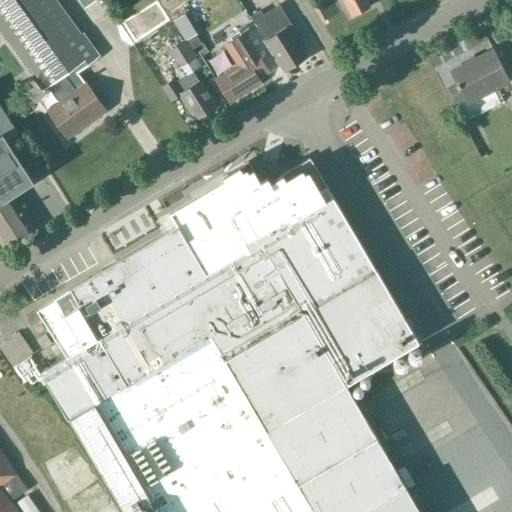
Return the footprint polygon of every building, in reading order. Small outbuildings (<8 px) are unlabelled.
[(0,0),(0,28),(44,89),(48,86),(60,102),(48,111),(67,137),(104,110),(85,84),(84,84),(73,68),(93,54),(54,0),(0,0)] [(108,11),(100,0),(79,0),(93,21),(108,11)] [(343,0),(351,15),(369,7),(365,0),(343,0)] [(257,26),(255,27),(283,71),(306,57),(300,46),(303,44),(291,24),(290,24),(279,5),(263,15),(260,11),(251,17),(257,26)] [(211,27),(228,17),(222,7),(205,16),(211,27)] [(257,79),(268,72),(245,34),(230,44),(242,64),(216,80),(229,102),(260,82),(257,79)] [(196,37),(188,42),(193,49),(200,44),(196,37)] [(195,119),(215,106),(199,81),(192,71),(187,64),(195,58),(185,42),(168,52),(179,68),(174,71),(179,79),(176,82),(174,79),(161,87),(170,101),(179,95),(195,119)] [(455,43),(442,45),(444,63),(457,61),(455,43)] [(457,84),(448,89),(455,103),(464,99),(478,92),(480,96),(509,81),(492,50),(451,72),(457,84)] [(32,177),(0,127),(0,241),(3,247),(32,228),(11,195),(24,187),(22,184),(32,177)] [(70,292),(37,311),(64,357),(40,371),(68,419),(70,418),(125,511),(421,511),(346,384),(418,342),(309,158),(270,182),(268,178),(273,174),(275,165),(261,162),(259,171),(255,173),(248,161),(222,176),(225,182),(169,215),(176,226),(69,290),(70,292)] [(0,368),(0,376),(21,408),(44,394),(18,356),(0,368)] [(0,511),(19,511),(11,500),(26,490),(0,451),(0,511)]
